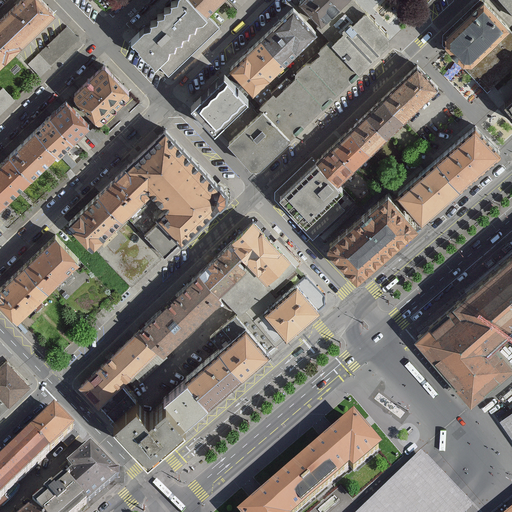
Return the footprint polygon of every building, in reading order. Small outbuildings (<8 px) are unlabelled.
[(21,0),(10,11),(31,32),(53,11),(41,0),(21,0)] [(168,11),(160,11),(180,33),(205,9),(196,0),(174,0),(175,4),(168,4),(168,11)] [(196,0),(205,9),(214,0),(196,0)] [(301,0),(323,23),(346,0),(301,0)] [(389,31),(366,7),(365,8),(356,0),(346,0),(323,23),(320,26),(329,35),(359,67),(377,50),(389,38),(389,31)] [(509,23),(487,0),(480,0),(448,31),(447,40),(464,57),(473,57),(507,25),(509,23)] [(511,0),(503,0),(511,9),(511,0)] [(293,2),(261,34),(285,58),(317,26),(293,2)] [(180,33),(153,59),(168,74),(219,25),(205,9),(180,33)] [(10,11),(0,20),(0,57),(2,59),(10,52),(31,32),(10,11)] [(180,33),(160,11),(160,17),(154,17),(153,23),(147,23),(132,38),(153,59),(180,33)] [(67,25),(40,51),(52,64),(79,37),(67,25)] [(511,68),(511,30),(507,25),(473,57),(467,63),(491,88),(511,68)] [(261,34),(229,64),(253,89),(285,58),(261,34)] [(359,67),(329,35),(316,48),(318,51),(307,61),(305,59),(293,71),(296,73),(275,94),(272,91),(259,103),(261,105),(289,134),(359,67)] [(40,75),(52,64),(40,51),(28,64),(40,75)] [(419,63),(417,61),(400,78),(421,99),(438,82),(419,63)] [(128,90),(106,67),(102,67),(90,78),(86,78),(86,82),(73,94),(73,97),(96,121),(100,122),(129,95),(128,90)] [(225,68),(192,100),(215,124),(248,92),(225,68)] [(421,99),(400,78),(383,94),(404,115),(421,99)] [(511,87),(503,95),(511,104),(511,87)] [(0,89),(0,113),(14,101),(2,88),(1,89),(0,89)] [(404,115),(383,94),(366,113),(387,134),(404,115)] [(68,100),(53,114),(73,136),(88,122),(68,100)] [(251,163),(259,163),(289,134),(261,105),(227,138),(251,163)] [(387,134),(366,113),(350,129),(371,150),(387,134)] [(53,114),(37,128),(58,150),(73,136),(53,114)] [(501,147),(476,121),(436,155),(460,183),(461,184),(500,150),(501,147)] [(97,125),(87,135),(97,144),(107,134),(97,125)] [(37,128),(12,152),(33,174),(55,152),(58,150),(37,128)] [(192,156),(166,128),(162,132),(158,136),(146,147),(135,158),(134,158),(131,161),(127,165),(151,190),(150,190),(154,194),(147,201),(133,214),(129,217),(141,230),(137,233),(160,257),(164,253),(165,254),(177,242),(181,238),(182,239),(184,241),(185,243),(230,200),(231,196),(231,191),(231,188),(222,179),(220,180),(218,183),(192,156)] [(371,150),(350,129),(334,144),(355,166),(371,150)] [(355,166),(334,144),(317,160),(338,182),(355,166)] [(12,152),(0,163),(0,200),(2,203),(5,200),(33,174),(12,152)] [(66,152),(61,157),(71,167),(76,162),(66,152)] [(338,182),(317,160),(314,157),(312,155),(274,191),(274,195),(274,198),(313,239),(317,234),(354,199),(343,187),(338,182)] [(460,183),(436,155),(398,189),(422,216),(460,183)] [(151,190),(127,165),(127,166),(113,180),(99,193),(122,217),(130,210),(133,214),(147,201),(143,197),(150,190),(151,190)] [(122,217),(99,193),(84,207),(69,222),(91,246),(101,237),(105,241),(117,229),(114,225),(122,217)] [(416,224),(388,193),(330,243),(329,244),(329,245),(329,246),(330,246),(329,247),(355,273),(356,274),(357,274),(358,274),(359,274),(416,224)] [(289,257),(253,220),(231,241),(251,262),(267,278),(289,257)] [(105,241),(95,250),(131,287),(161,258),(160,257),(137,233),(125,221),(117,229),(105,241)] [(56,235),(25,265),(48,289),(80,259),(56,235)] [(251,262),(231,241),(215,257),(235,277),(251,262)] [(511,253),(493,270),(416,336),(472,400),(479,393),(511,364),(511,361),(495,342),(511,327),(511,253)] [(235,277),(215,257),(199,272),(220,291),(235,277)] [(267,278),(273,285),(294,267),(296,270),(298,267),(289,257),(267,278)] [(267,278),(251,262),(235,277),(220,291),(223,294),(221,295),(236,313),(238,315),(273,285),(267,278)] [(25,265),(0,288),(0,300),(18,319),(48,289),(25,265)] [(220,291),(199,272),(169,301),(191,324),(221,295),(223,294),(220,291)] [(287,335),(320,307),(325,303),(324,299),(324,294),(306,275),(306,276),(304,273),(301,275),(303,277),(297,282),(276,300),(265,309),(287,335)] [(191,324),(169,301),(140,329),(159,347),(163,351),(191,324)] [(265,309),(247,325),(269,350),(287,335),(265,309)] [(236,313),(208,337),(219,349),(247,324),(238,315),(236,313)] [(219,349),(241,374),(269,350),(247,325),(247,324),(219,349)] [(106,361),(124,380),(159,347),(140,329),(106,361)] [(185,378),(207,403),(241,374),(219,349),(185,378)] [(30,383),(7,358),(0,364),(0,392),(10,402),(30,383)] [(124,380),(106,361),(81,384),(99,404),(100,403),(124,380)] [(164,397),(185,421),(207,403),(185,378),(164,397)] [(0,412),(10,402),(0,392),(0,412)] [(136,396),(113,417),(148,455),(185,421),(164,397),(149,410),(136,396)] [(80,436),(54,409),(30,432),(49,452),(61,441),(67,448),(80,436)] [(511,409),(500,418),(511,436),(511,409)] [(260,497),(242,511),(300,511),(350,470),(354,475),(383,450),(354,416),(331,436),(260,497)] [(10,452),(29,472),(49,452),(30,432),(10,452)] [(86,506),(116,481),(119,481),(119,473),(117,473),(113,468),(91,446),(66,466),(72,473),(64,480),(86,506)] [(29,472),(10,452),(0,461),(0,490),(5,495),(29,472)] [(466,511),(473,506),(468,501),(464,497),(460,493),(457,489),(453,485),(445,477),(440,471),(432,464),(425,456),(421,452),(358,511),(466,511)] [(86,506),(89,510),(117,486),(123,487),(125,469),(113,468),(117,473),(119,473),(119,481),(116,481),(86,506)] [(64,480),(32,507),(36,511),(79,511),(86,506),(64,480)]
